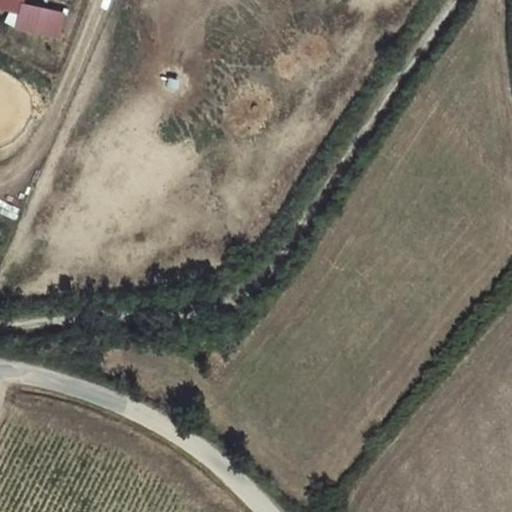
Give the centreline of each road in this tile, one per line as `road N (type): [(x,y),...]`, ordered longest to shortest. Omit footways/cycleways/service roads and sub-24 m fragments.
road 1 (track): [(0,331),(206,309),(265,277),(456,0)]
road 2 (unclassified): [(0,374),(98,396),(205,457),(262,511)]
